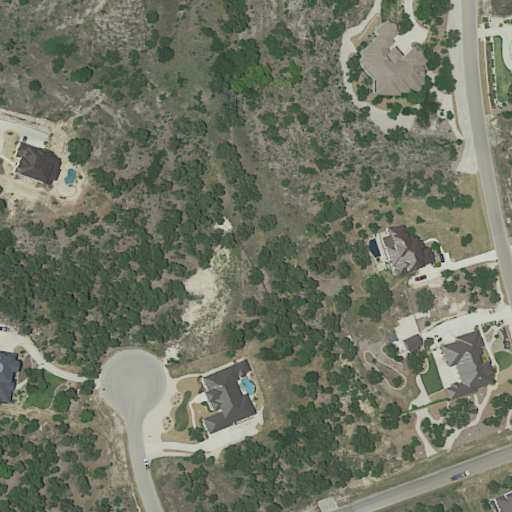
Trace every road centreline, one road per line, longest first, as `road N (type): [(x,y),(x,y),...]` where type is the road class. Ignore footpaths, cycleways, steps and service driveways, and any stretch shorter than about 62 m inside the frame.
road 1 (residential): [(511,293),(482,178),(466,0)]
road 2 (residential): [(511,451),(355,511)]
road 3 (residential): [(136,383),(139,463),(154,511)]
